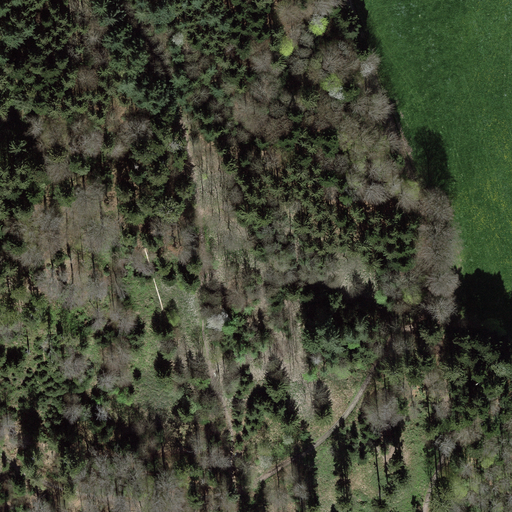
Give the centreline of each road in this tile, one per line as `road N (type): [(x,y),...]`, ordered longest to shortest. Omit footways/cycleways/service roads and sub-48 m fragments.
road 1 (track): [(350,0),(415,196),(433,309)]
road 2 (track): [(200,189),(165,62),(121,0)]
road 3 (track): [(433,309),(444,436),(422,511)]
